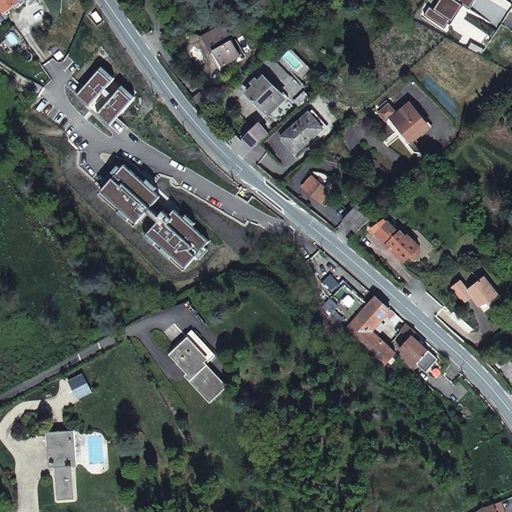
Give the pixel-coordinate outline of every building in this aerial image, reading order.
[(0,0),(0,6),(4,13),(20,2),(18,0),(0,0)] [(470,10),(476,0),(439,0),(433,10),(429,8),(423,16),(444,30),(448,24),(450,25),(463,6),(470,10)] [(223,66),(241,56),(224,25),(203,37),(212,53),(214,51),(223,66)] [(466,50),(480,57),(484,51),(471,44),(466,50)] [(98,66),(73,95),(86,105),(111,78),(98,66)] [(284,102),(288,99),(266,78),(247,95),(267,115),(282,100),(284,102)] [(304,105),(311,98),(292,78),(285,85),(304,105)] [(131,96),(119,85),(95,113),(107,123),(131,96)] [(412,141),(429,127),(410,104),(399,114),(390,104),(379,113),(386,121),(391,117),(393,118),(393,119),(412,141)] [(213,123),(219,117),(209,107),(204,112),(213,123)] [(296,153),(324,128),(309,113),(282,137),(296,153)] [(254,148),(269,135),(260,124),(244,139),(254,149),(254,148)] [(155,196),(122,165),(97,191),(133,224),(142,211),(153,221),(144,232),(182,269),(204,242),(155,196)] [(324,191),(326,189),(312,177),(303,187),(321,202),(328,194),(324,191)] [(358,232),(371,219),(357,207),(344,220),(357,232),(358,232)] [(404,262),(420,247),(409,235),(406,237),(401,231),(400,233),(388,221),(376,233),(404,262)] [(490,304),(499,297),(485,278),(468,291),(461,282),(453,288),(465,302),(472,297),(479,306),(487,300),(490,304)] [(372,331),(391,310),(376,297),(345,331),(384,367),(396,354),(372,331)] [(492,307),(490,304),(487,300),(479,306),(484,313),(492,307)] [(433,365),(439,360),(413,336),(416,332),(407,324),(402,331),(406,335),(398,345),(401,348),(405,352),(400,358),(413,372),(415,369),(419,365),(427,372),(433,365)] [(463,340),(469,333),(459,324),(453,331),(463,340)] [(209,359),(189,336),(189,337),(169,354),(187,373),(185,376),(210,403),(228,386),(206,362),(209,359)] [(80,398),(94,391),(85,373),(71,380),(80,398)] [(71,458),(74,458),(72,431),(48,432),(50,461),(55,461),(55,470),(56,470),(58,500),(73,499),(71,467),(71,466),(67,466),(67,458),(71,458)] [(504,511),(501,502),(495,504),(497,511),(504,511)]
